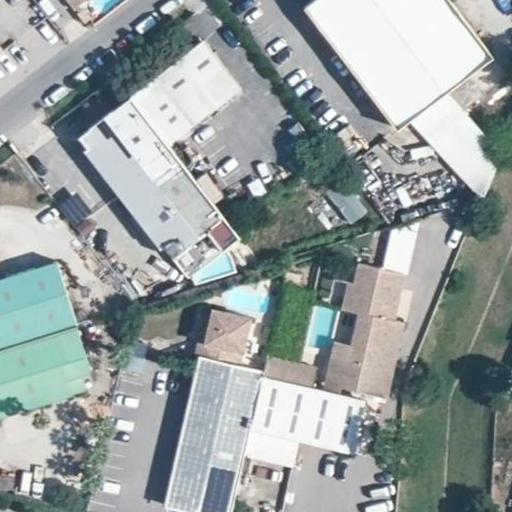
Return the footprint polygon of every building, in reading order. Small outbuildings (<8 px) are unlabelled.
[(68,0),(76,10),(87,0),(68,0)] [(445,90),(372,0),(311,0),(298,10),(392,131),(407,119),(445,90)] [(487,58),(442,0),(372,0),(445,90),(487,58)] [(197,39),(125,95),(161,142),(187,122),(233,86),(197,39)] [(503,164),(445,90),(407,119),(477,201),(491,197),(503,164)] [(210,245),(230,231),(161,142),(122,93),(69,135),(161,250),(194,226),(210,245)] [(355,180),(332,186),(343,224),(365,217),(355,180)] [(388,314),(398,268),(352,259),(348,278),(343,277),(337,305),(354,309),(343,355),(327,352),(321,380),(383,392),(389,365),(381,364),(383,356),(390,358),(399,316),(388,314)] [(59,263),(0,280),(0,350),(78,327),(79,327),(59,263)] [(244,320),(206,312),(199,346),(193,344),(189,360),(194,361),(194,360),(234,368),(244,320)] [(78,327),(0,350),(0,422),(87,396),(81,378),(93,374),(78,327)] [(258,373),(258,374),(308,385),(313,362),(263,352),(258,373)] [(390,358),(383,356),(381,364),(389,365),(390,358)] [(194,360),(194,361),(163,503),(202,511),(229,511),(243,446),(247,426),(258,374),(258,373),(234,368),(194,360)] [(360,396),(258,374),(247,426),(297,436),(349,447),(360,396)] [(297,436),(247,426),(243,446),(293,457),(297,436)]
